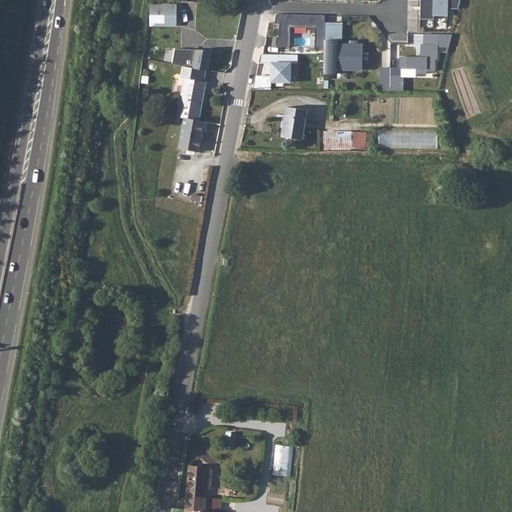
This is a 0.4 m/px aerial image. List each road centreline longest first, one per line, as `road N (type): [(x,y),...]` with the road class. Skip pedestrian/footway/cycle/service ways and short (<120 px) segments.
road 1 (unclassified): [(259,5),(162,511)]
road 2 (primary): [(0,335),(61,0)]
road 3 (primary): [(47,0),(0,266)]
road 4 (residential): [(259,5),(396,7)]
